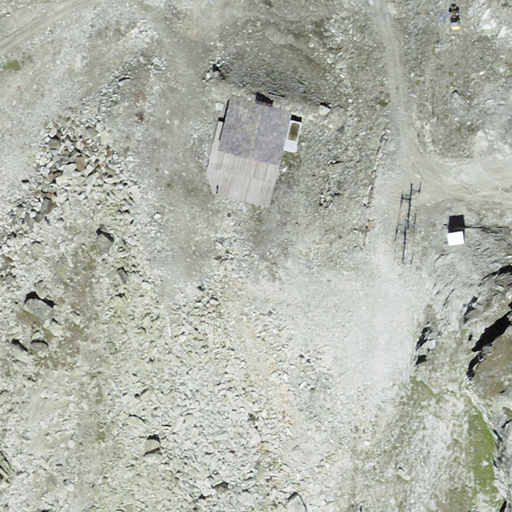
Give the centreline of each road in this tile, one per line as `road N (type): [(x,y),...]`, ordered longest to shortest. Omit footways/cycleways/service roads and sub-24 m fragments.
road 1 (track): [(511,214),(448,199),(408,165),(393,34),(380,0)]
road 2 (track): [(111,0),(0,46)]
